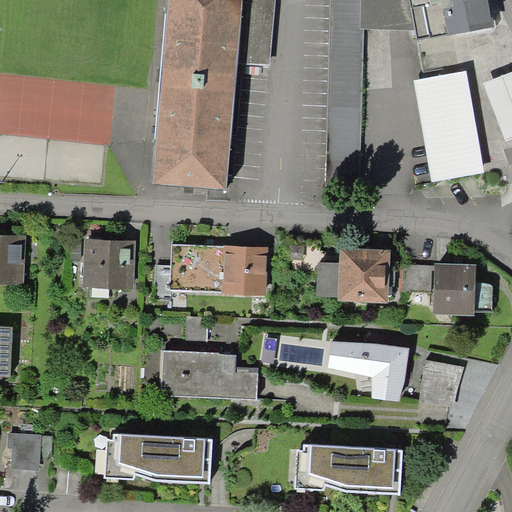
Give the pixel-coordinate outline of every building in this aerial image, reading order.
[(237,62),(270,65),(275,0),(166,0),(152,182),(227,188),(237,62)] [(328,0),(323,187),(356,188),(360,29),(412,30),(420,74),(457,68),(451,35),(488,28),(482,0),(328,0)] [(503,142),(511,138),(511,71),(481,84),(503,142)] [(413,81),(431,182),(476,174),(458,73),(413,81)] [(19,238),(0,237),(0,283),(17,284),(19,238)] [(83,287),(127,289),(129,243),(85,241),(83,287)] [(391,287),(392,268),(382,268),(383,255),(317,252),(318,243),(282,241),(281,276),(316,278),(315,295),(382,299),(382,302),(386,303),(387,298),(390,299),(391,287)] [(260,295),(262,250),(168,245),(167,269),(152,269),(151,301),(167,302),(168,291),(260,295)] [(399,293),(414,293),(415,267),(400,266),(399,293)] [(429,267),(415,267),(414,293),(428,294),(429,267)] [(471,289),(471,269),(434,267),(432,311),(490,313),(491,290),(471,289)] [(184,340),(204,341),(205,319),(184,318),(184,340)] [(0,377),(8,378),(10,328),(0,327),(0,377)] [(405,379),(408,346),(377,342),(332,340),(328,366),(371,376),(371,397),(399,400),(405,379)] [(246,370),(232,370),(232,356),(217,355),(217,354),(161,351),(158,396),(254,401),(256,373),(246,373),(246,370)] [(450,391),(458,367),(423,361),(416,404),(446,408),(450,391)] [(109,467),(153,481),(207,484),(210,439),(111,434),(109,467)] [(38,436),(11,435),(9,465),(37,467),(38,436)] [(299,478),(343,492),(397,495),(400,450),(301,445),(299,478)]
